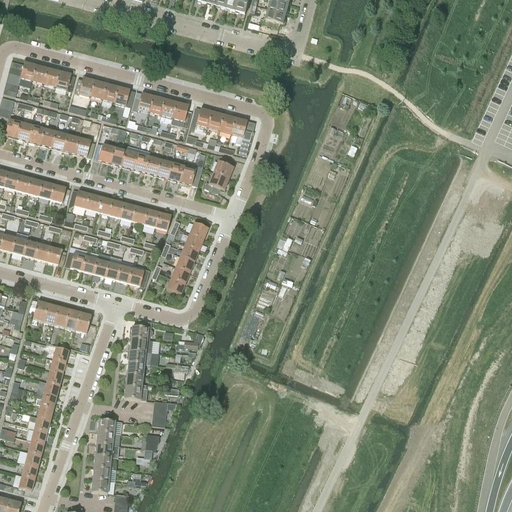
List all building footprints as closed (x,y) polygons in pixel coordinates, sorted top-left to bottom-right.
[(226,10),(228,0),(218,0),(216,8),(226,10)] [(235,13),(239,1),(238,0),(228,0),(226,10),(235,13)] [(249,0),(238,0),(239,1),(235,13),(245,16),(249,0)] [(271,2),(268,12),(271,13),(286,17),(289,7),(271,2)] [(286,17),(271,13),(268,12),(265,21),(284,26),(286,17)] [(11,64),(9,69),(21,73),(23,67),(11,64)] [(31,84),(33,76),(35,67),(24,64),(23,67),(21,73),(20,78),(19,81),(31,84)] [(43,87),(47,71),(35,67),(33,76),(31,84),(43,87)] [(9,69),(8,75),(20,78),(21,73),(9,69)] [(54,90),(55,87),(59,74),(47,71),(43,87),(54,90)] [(59,74),(55,87),(54,90),(71,95),(75,79),(71,78),(71,77),(59,74)] [(8,75),(6,81),(19,84),(19,81),(20,78),(8,75)] [(78,97),(89,100),(94,83),(82,80),(78,97)] [(19,84),(6,81),(5,86),(17,89),(19,84)] [(101,103),(106,86),(94,83),(89,100),(101,103)] [(5,86),(3,91),(16,94),(17,89),(5,86)] [(113,106),(117,90),(118,89),(106,86),(101,103),(113,106)] [(118,89),(117,90),(113,106),(125,109),(129,93),(118,89)] [(14,100),(16,94),(3,91),(2,97),(14,100)] [(141,96),(139,101),(134,100),(131,113),(136,114),(137,112),(148,115),(153,99),(141,96)] [(164,102),(153,99),(148,115),(160,118),(164,102)] [(1,100),(0,103),(0,105),(12,109),(13,104),(1,100)] [(164,102),(160,118),(159,123),(170,126),(172,121),(176,105),(164,102)] [(0,105),(0,111),(10,114),(12,109),(0,105)] [(187,131),(191,115),(186,114),(188,108),(176,105),(172,121),(182,124),(181,129),(187,131)] [(0,117),(9,120),(10,114),(0,111),(0,117)] [(196,128),(207,131),(211,115),(211,114),(200,111),(198,118),(193,117),(191,125),(196,126),(196,128)] [(219,134),(219,131),(223,117),(211,114),(211,115),(207,131),(219,134)] [(219,134),(230,137),(235,120),(223,117),(219,131),(219,134)] [(252,135),(244,133),(247,124),(235,120),(230,137),(237,139),(235,147),(240,148),(241,147),(242,142),(250,145),(252,135)] [(16,142),(17,137),(20,125),(8,122),(8,125),(6,130),(5,136),(4,138),(16,142)] [(16,142),(27,145),(33,125),(21,122),(20,125),(17,137),(16,142)] [(27,145),(39,148),(43,131),(44,128),(33,125),(27,145)] [(51,151),(52,147),(55,134),(43,131),(39,148),(51,151)] [(55,134),(52,147),(51,151),(62,154),(67,137),(55,134)] [(346,136),(343,142),(349,145),(352,138),(346,136)] [(62,154),(74,157),(78,140),(67,137),(62,154)] [(86,160),(87,157),(90,144),(78,140),(74,157),(86,160)] [(90,144),(87,157),(91,158),(95,145),(90,144)] [(109,166),(114,150),(97,145),(93,162),(97,163),(109,166)] [(121,170),(125,153),(114,150),(109,166),(121,170)] [(121,170),(132,173),(137,156),(125,153),(121,170)] [(137,156),(132,173),(144,176),(149,159),(137,156)] [(149,159),(144,176),(156,179),(160,162),(149,159)] [(217,163),(213,175),(229,181),(233,170),(229,168),(231,163),(220,159),(218,163),(217,163)] [(156,179),(167,182),(172,165),(160,162),(156,179)] [(172,165),(167,182),(179,185),(183,169),(183,168),(172,165)] [(200,177),(194,175),(195,171),(183,168),(183,169),(179,185),(191,188),(197,189),(200,177)] [(19,178),(7,175),(4,187),(3,190),(14,193),(19,178)] [(213,175),(208,186),(205,185),(203,191),(217,197),(220,191),(224,193),(229,181),(213,175)] [(26,196),(30,181),(19,178),(14,193),(26,196)] [(42,184),(30,181),(26,196),(38,200),(42,184)] [(49,203),(53,187),(42,184),(38,200),(49,203)] [(65,191),(53,187),(49,203),(61,206),(65,191)] [(65,191),(61,206),(66,207),(70,192),(65,191)] [(73,208),(85,212),(86,207),(89,197),(77,193),(73,208)] [(89,197),(86,207),(85,212),(97,215),(101,200),(89,197)] [(97,215),(108,218),(112,203),(101,200),(97,215)] [(124,206),(112,203),(108,218),(120,221),(124,206)] [(131,224),(135,209),(124,206),(120,221),(131,224)] [(147,212),(135,209),(131,224),(143,227),(147,212)] [(155,230),(159,215),(147,212),(143,227),(155,230)] [(73,230),(79,232),(81,228),(72,225),(74,217),(70,216),(67,215),(65,223),(64,228),(73,230)] [(171,218),(159,215),(155,230),(167,233),(171,218)] [(15,239),(21,219),(16,218),(11,233),(5,231),(4,235),(15,239)] [(188,236),(203,242),(208,231),(193,225),(188,236)] [(198,254),(203,242),(188,236),(184,247),(198,254)] [(3,237),(1,244),(0,248),(0,252),(11,255),(15,240),(3,237)] [(288,253),(292,242),(282,238),(278,249),(288,253)] [(15,240),(11,255),(22,258),(26,243),(15,240)] [(38,247),(26,243),(22,258),(34,262),(38,247)] [(49,250),(38,247),(34,262),(45,265),(49,250)] [(198,254),(184,247),(179,258),(194,265),(198,254)] [(61,253),(49,250),(45,265),(57,268),(60,257),(61,253)] [(64,269),(69,271),(81,274),(85,259),(68,255),(64,269)] [(194,265),(179,258),(175,270),(189,276),(194,265)] [(97,262),(85,259),(81,274),(93,277),(97,262)] [(97,260),(97,262),(93,277),(104,280),(108,265),(109,263),(97,260)] [(120,268),(108,265),(104,280),(116,283),(120,268)] [(116,283),(128,286),(131,271),(120,268),(116,283)] [(170,281),(185,287),(189,276),(175,270),(170,281)] [(139,273),(131,271),(128,286),(139,290),(141,284),(146,285),(149,275),(139,273)] [(185,287),(170,281),(165,292),(180,298),(185,287)] [(17,315),(23,316),(26,304),(20,303),(17,315)] [(43,324),(44,321),(48,306),(37,303),(32,321),(43,324)] [(58,309),(48,306),(44,321),(43,324),(53,327),(58,309)] [(69,312),(58,309),(53,327),(64,330),(69,312)] [(80,315),(69,312),(64,330),(75,333),(80,315)] [(20,328),(23,316),(17,315),(12,314),(9,325),(14,327),(20,328)] [(90,342),(94,328),(96,329),(99,320),(91,318),(80,315),(75,333),(86,336),(85,340),(90,342)] [(131,328),(130,340),(146,342),(149,343),(149,339),(151,338),(152,333),(150,332),(151,325),(138,321),(137,329),(131,328)] [(14,327),(13,331),(11,337),(20,340),(22,336),(18,335),(20,328),(14,327)] [(39,335),(32,334),(31,341),(38,343),(39,335)] [(202,337),(195,335),(192,344),(199,346),(202,337)] [(145,354),(151,355),(153,343),(149,343),(146,342),(130,340),(129,353),(145,354)] [(55,350),(48,348),(47,354),(53,356),(52,362),(64,365),(67,353),(55,350)] [(129,353),(127,365),(143,366),(145,354),(129,353)] [(61,377),(64,365),(52,362),(49,373),(61,377)] [(127,365),(126,376),(142,378),(143,366),(127,365)] [(49,373),(46,385),(58,388),(61,377),(49,373)] [(126,376),(124,389),(145,391),(146,388),(141,387),(142,378),(126,376)] [(3,379),(1,386),(8,388),(10,380),(3,379)] [(55,400),(58,388),(46,385),(43,397),(55,400)] [(22,397),(23,393),(17,391),(18,390),(12,389),(11,394),(22,397)] [(124,389),(123,401),(145,403),(147,391),(145,391),(124,389)] [(41,402),(40,408),(52,412),(55,400),(43,397),(36,395),(34,401),(41,402)] [(49,423),(52,412),(40,408),(37,420),(49,423)] [(29,431),(33,432),(46,435),(49,423),(37,420),(36,421),(29,419),(28,423),(30,424),(29,431)] [(96,434),(113,436),(114,424),(98,422),(96,434)] [(164,430),(164,423),(152,422),(151,429),(164,430)] [(43,447),(46,435),(33,432),(30,443),(43,447)] [(96,434),(95,446),(111,448),(113,436),(96,434)] [(5,437),(0,435),(0,440),(13,444),(14,439),(5,437)] [(40,458),(43,447),(30,443),(27,455),(40,458)] [(145,443),(144,452),(151,453),(154,453),(158,444),(151,443),(145,443)] [(111,456),(111,448),(95,446),(94,458),(110,460),(117,461),(117,457),(111,456)] [(27,455),(24,467),(36,470),(40,458),(27,455)] [(93,471),(109,472),(115,473),(116,469),(109,468),(110,460),(94,458),(93,471)] [(33,481),(36,470),(24,467),(21,478),(33,481)] [(93,471),(91,482),(108,484),(109,472),(93,471)] [(33,481),(21,478),(21,480),(14,478),(11,488),(30,493),(33,481)] [(106,497),(108,484),(91,482),(90,495),(106,497)] [(0,499),(0,511),(6,511),(9,502),(0,499)] [(9,502),(6,511),(18,511),(20,505),(9,502)]
